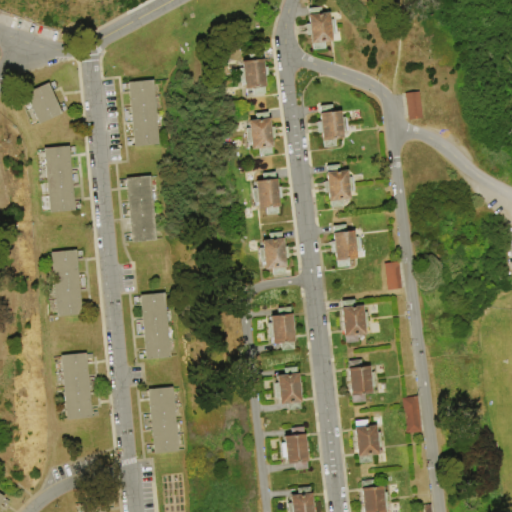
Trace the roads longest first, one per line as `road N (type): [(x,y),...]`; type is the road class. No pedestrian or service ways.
road 1 (residential): [(88,47),(129,511)]
road 2 (residential): [(285,57),(336,511)]
road 3 (residential): [(438,511),(395,125)]
road 4 (residential): [(285,57),(379,91),(395,125),(511,194)]
